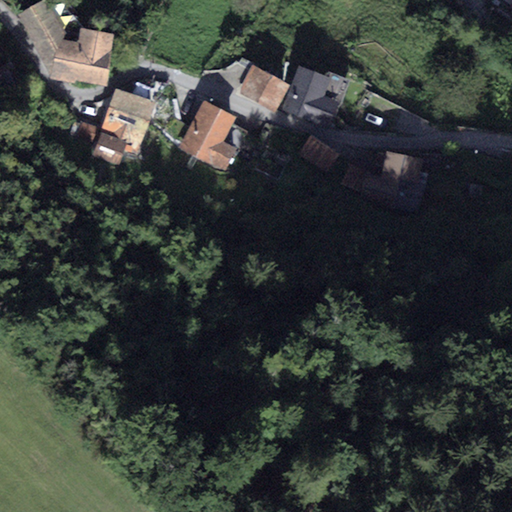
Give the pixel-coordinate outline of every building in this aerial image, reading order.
[(110,31),(81,28),(55,0),(38,0),(16,14),(50,79),(73,82),(73,79),(103,84),(110,31)] [(28,94),(10,62),(0,67),(0,87),(9,105),(28,94)] [(251,65),(237,94),(273,112),(287,84),(251,65)] [(327,77),(296,66),(280,109),(326,126),(335,101),(320,95),(327,77)] [(153,100),(113,88),(98,134),(138,147),(153,100)] [(201,100),(177,148),(223,170),(234,148),(220,142),(233,116),(201,100)] [(337,152),(308,135),(297,154),(325,171),(337,152)] [(384,150),(378,177),(364,174),(357,200),(418,214),(425,185),(415,183),(420,159),(384,150)]
